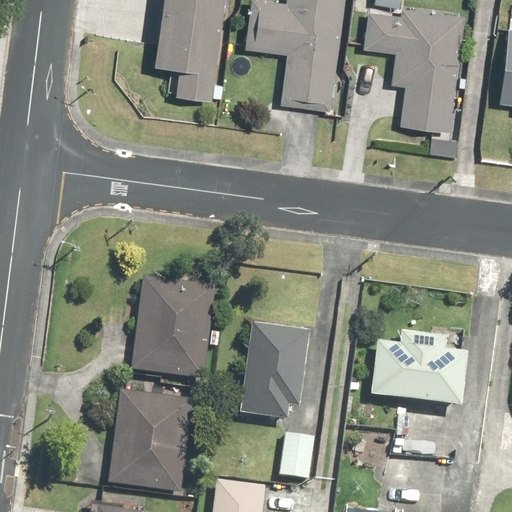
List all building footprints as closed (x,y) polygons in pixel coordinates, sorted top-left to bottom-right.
[(167,0),(158,65),(182,68),(178,96),(217,101),(231,0),(167,0)] [(291,56),(284,104),(333,111),(347,0),(289,0),(289,4),(262,0),(258,0),(251,51),(291,56)] [(401,18),(371,14),(366,51),(395,56),(391,83),(406,85),(400,126),(453,134),(470,16),(402,6),(401,18)] [(511,28),(511,29),(501,104),(511,105),(511,28)] [(223,333),(214,332),(219,284),(143,276),(133,369),(209,378),(212,345),(221,346),(223,333)] [(312,333),(254,326),(244,416),(302,422),(312,333)] [(405,332),(404,346),(382,343),(376,398),(466,409),(472,353),(450,351),(451,337),(405,332)] [(194,399),(119,392),(111,484),(185,491),(194,399)] [(439,460),(441,441),(419,438),(421,430),(395,426),(386,487),(414,491),(415,483),(424,484),(428,458),(439,460)] [(317,436),(305,435),(306,429),(294,428),(293,434),(285,434),(281,478),(314,481),(317,436)] [(220,480),(216,511),(268,511),(272,485),(220,480)]
